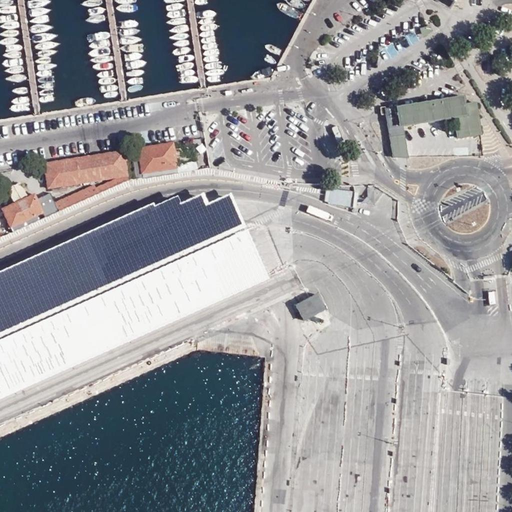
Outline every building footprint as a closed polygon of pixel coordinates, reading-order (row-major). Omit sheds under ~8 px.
[(430,25),(424,30),(427,34),(433,30),(430,25)] [(460,116),(451,117),(455,138),(478,134),(471,96),(458,98),(460,116)] [(394,125),(400,125),(451,117),(460,116),(458,98),(392,108),(394,125)] [(392,108),(382,110),(390,156),(404,157),(400,125),(394,125),(392,108)] [(172,164),(169,143),(134,148),(139,178),(191,170),(193,167),(193,161),(172,164)] [(124,180),(119,150),(103,153),(51,160),(42,162),(46,187),(112,177),(82,189),(82,188),(52,201),(55,209),(99,190),(118,181),(124,180)] [(55,209),(52,201),(47,191),(34,197),(32,194),(15,202),(0,208),(11,229),(55,209)] [(320,309),(324,307),(317,293),(313,295),(320,309)] [(305,318),(320,309),(313,295),(297,304),(305,318)] [(393,511),(413,511),(413,501),(393,502),(393,511)]
